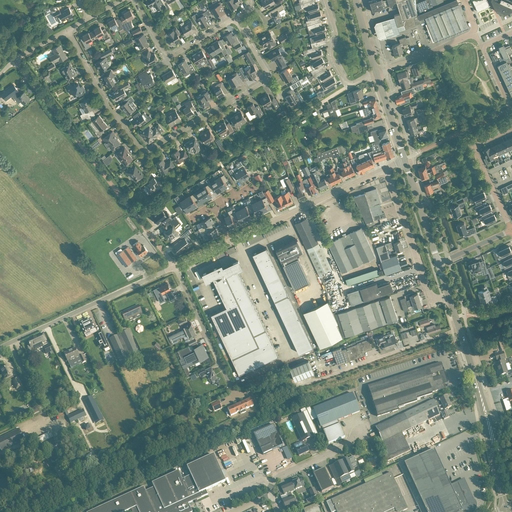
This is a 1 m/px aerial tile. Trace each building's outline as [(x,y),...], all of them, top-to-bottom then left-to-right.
[(153,12),(157,10),(164,6),(159,0),(146,0),(150,7),(153,12)] [(161,0),(168,11),(172,9),(168,3),(173,0),(161,0)] [(225,0),(226,1),(231,10),(238,5),(237,3),(238,2),(239,3),(242,1),(241,0),(225,0)] [(313,0),(312,0),(300,4),(301,8),(302,9),(307,7),(309,12),(319,9),(317,3),(315,4),(313,0)] [(419,19),(418,16),(412,0),(370,0),(368,1),(372,11),(385,7),(384,7),(389,6),(391,7),(394,2),(396,1),(400,13),(394,15),(398,26),(404,24),(405,28),(421,22),(419,19)] [(420,12),(430,8),(426,0),(423,0),(416,3),(420,12)] [(457,0),(452,0),(418,14),(418,16),(419,19),(421,22),(426,20),(435,41),(468,27),(458,3),(457,0)] [(486,0),(472,0),(478,11),(489,6),(486,0)] [(511,3),(505,0),(490,0),(496,11),(497,12),(500,14),(500,13),(503,14),(511,10),(511,3)] [(226,12),(220,2),(214,5),(215,7),(210,10),(212,13),(213,12),(216,17),(220,14),(222,15),(226,12)] [(282,17),(280,14),(285,11),(282,4),(268,12),(270,15),(272,15),(275,21),(282,17)] [(56,18),(56,17),(60,15),(63,21),(63,20),(66,18),(66,19),(73,15),(69,7),(60,12),(57,6),(50,7),(44,9),(47,14),(52,11),(56,18)] [(121,18),(119,19),(126,31),(131,28),(129,24),(131,23),(130,19),(134,17),(130,9),(124,13),(125,15),(121,17),(121,18)] [(307,26),(321,21),(319,17),(321,16),(320,14),(321,14),(320,11),(309,14),(311,19),(308,20),(306,21),(306,22),(304,23),(304,24),(303,24),(304,26),(307,25),(307,26)] [(208,24),(206,21),(208,19),(207,17),(204,12),(201,14),(198,16),(196,13),(192,16),(197,25),(199,24),(201,27),(208,24)] [(394,15),(375,20),(373,24),(376,35),(380,37),(398,32),(394,15)] [(125,31),(123,28),(119,20),(116,21),(114,18),(108,21),(112,29),(116,26),(120,33),(125,31)] [(196,28),(191,20),(188,22),(188,23),(181,28),(186,35),(194,31),(193,30),(196,28)] [(321,21),(307,26),(309,30),(314,28),(316,34),(326,30),(325,27),(324,25),(322,25),(321,21)] [(92,32),(96,39),(99,37),(98,36),(102,34),(104,39),(109,36),(105,28),(102,30),(100,26),(94,29),(94,30),(92,32)] [(140,27),(132,32),(134,35),(142,31),(140,27)] [(169,41),(171,45),(177,41),(178,42),(181,40),(178,35),(180,34),(176,27),(173,29),(175,33),(174,34),(173,31),(168,33),(169,36),(165,38),(167,42),(169,41)] [(92,40),(96,39),(92,32),(89,33),(88,32),(83,35),(85,39),(82,41),(86,49),(91,46),(88,41),(92,39),(92,40)] [(267,33),(265,34),(265,35),(259,39),(264,47),(267,45),(269,48),(276,44),(274,41),(274,40),(270,32),(268,33),(267,33)] [(236,50),(242,47),(235,36),(233,37),(230,33),(223,37),(228,44),(232,42),(236,50)] [(325,33),(310,38),(312,43),(311,43),(312,48),(317,46),(326,43),(324,39),(326,38),(326,36),(325,33)] [(134,39),(140,49),(149,45),(146,39),(147,39),(144,34),(134,39)] [(283,37),(280,39),(282,42),(288,38),(286,34),(282,36),(283,37)] [(133,41),(131,37),(123,42),(125,45),(133,41)] [(401,46),(408,44),(411,43),(411,42),(411,43),(410,41),(410,39),(409,37),(407,38),(407,37),(407,38),(406,38),(405,37),(400,39),(401,42),(392,45),(395,54),(403,51),(401,46)] [(211,45),(208,47),(212,55),(221,50),(226,58),(230,56),(223,44),(220,40),(218,41),(217,40),(214,42),(214,43),(211,45)] [(504,47),(503,44),(498,46),(501,52),(498,53),(500,57),(499,58),(501,63),(498,65),(501,63),(506,61),(510,59),(508,54),(511,52),(511,50),(509,45),(504,47)] [(60,45),(53,49),(55,53),(50,56),(53,63),(59,60),(60,61),(67,57),(66,57),(62,51),(63,50),(60,45)] [(319,50),(317,46),(312,48),(303,51),(304,55),(311,53),(312,58),(323,55),(321,52),(320,50),(319,50)] [(104,52),(106,56),(113,52),(115,50),(114,47),(111,48),(104,52)] [(278,48),(268,54),(272,60),(275,59),(279,64),(281,69),(287,66),(284,61),(280,55),(282,55),(278,48)] [(145,58),(144,59),(146,62),(148,61),(150,64),(158,60),(154,53),(151,55),(148,50),(148,49),(142,53),(145,58)] [(207,59),(201,50),(202,51),(197,54),(197,53),(193,55),(193,57),(193,58),(197,64),(207,59)] [(248,51),(244,53),(251,64),(255,62),(248,51)] [(102,59),(96,62),(98,65),(97,65),(100,71),(109,65),(110,65),(111,63),(110,62),(109,61),(107,62),(108,61),(106,57),(102,59)] [(313,75),(325,68),(323,64),(325,63),(322,58),(312,63),(315,68),(310,71),(313,75)] [(185,76),(195,70),(191,63),(188,65),(185,60),(179,64),(182,69),(181,69),(185,76)] [(508,64),(506,61),(501,63),(498,65),(499,67),(498,67),(500,71),(510,66),(509,64),(508,64)] [(65,65),(65,66),(61,69),(68,82),(74,78),(72,75),(75,73),(73,69),(73,70),(71,67),(72,67),(70,62),(65,65)] [(416,72),(411,74),(412,76),(416,74),(420,73),(417,63),(413,64),(416,72)] [(256,76),(254,73),(257,71),(253,66),(251,67),(250,67),(244,71),(242,72),(244,76),(246,74),(250,79),(254,77),(256,76)] [(503,77),(511,72),(511,69),(510,70),(509,67),(511,66),(510,66),(500,71),(502,73),(501,73),(503,77)] [(287,68),(280,73),(285,82),(290,80),(292,83),(299,79),(297,76),(293,78),(287,68)] [(332,75),(329,70),(327,71),(325,68),(313,75),(314,77),(315,79),(317,78),(320,82),(323,80),(323,81),(332,75)] [(114,76),(111,70),(105,73),(107,76),(104,77),(107,82),(106,83),(108,86),(115,83),(112,77),(114,76)] [(172,82),(170,79),(176,76),(172,70),(162,76),(166,82),(167,81),(169,84),(172,82)] [(42,75),(39,76),(41,79),(43,77),(44,79),(51,75),(49,71),(48,71),(42,75)] [(148,88),(156,83),(152,78),(153,77),(151,73),(146,76),(144,73),(147,71),(146,71),(138,76),(140,79),(139,80),(141,84),(145,82),(148,88)] [(399,80),(400,80),(407,78),(410,77),(408,71),(406,72),(405,71),(397,73),(399,80)] [(239,85),(243,83),(236,72),(225,79),(228,84),(230,83),(232,87),(236,85),(239,85)] [(506,83),(511,79),(511,73),(511,72),(503,77),(504,79),(505,83),(506,83)] [(306,76),(296,82),(298,85),(300,84),(301,84),(303,87),(304,87),(309,83),(310,83),(306,76)] [(319,98),(337,87),(334,83),(336,82),(335,80),(333,77),(324,83),(327,87),(320,91),(320,90),(316,93),(319,98)] [(407,78),(400,80),(402,88),(410,85),(409,84),(411,84),(413,83),(413,82),(411,77),(410,77),(407,78)] [(124,91),(125,88),(130,85),(127,80),(119,85),(121,88),(112,93),(116,101),(116,100),(117,101),(121,99),(120,98),(127,95),(124,91)] [(221,82),(212,87),(218,97),(224,94),(225,94),(228,92),(221,82)] [(86,92),(82,85),(80,87),(78,84),(75,85),(74,83),(67,87),(71,94),(72,93),(73,95),(76,96),(78,95),(79,96),(86,92)] [(14,84),(1,94),(6,100),(12,95),(15,100),(15,101),(16,100),(18,103),(21,101),(23,103),(29,99),(24,92),(21,94),(18,91),(14,84)] [(395,98),(397,104),(400,102),(401,104),(409,101),(408,97),(412,95),(412,96),(411,93),(415,92),(413,87),(405,90),(406,93),(398,96),(398,97),(395,98)] [(285,96),(287,99),(288,101),(291,105),(294,103),(295,106),(296,107),(300,104),(299,103),(300,102),(292,89),(288,91),(287,92),(288,95),(285,96)] [(353,91),(347,93),(350,103),(355,102),(357,101),(356,98),(363,96),(362,95),(361,92),(362,92),(361,89),(360,89),(353,91)] [(209,101),(211,100),(210,98),(211,98),(212,97),(207,91),(206,91),(205,90),(204,90),(202,91),(202,92),(202,94),(203,96),(198,99),(197,100),(201,106),(202,105),(203,107),(210,103),(209,102),(209,101)] [(260,99),(265,107),(270,103),(274,109),(279,105),(274,98),(271,100),(268,94),(260,99)] [(123,104),(120,106),(122,109),(123,109),(124,110),(128,114),(132,111),(134,109),(130,103),(132,101),(134,100),(130,96),(127,98),(126,98),(122,101),(124,103),(123,104)] [(410,108),(417,106),(417,105),(418,106),(423,105),(421,97),(416,100),(416,102),(409,104),(409,106),(405,107),(406,108),(402,109),(404,116),(412,113),(410,108)] [(80,102),(80,103),(79,103),(81,107),(82,107),(85,112),(82,114),(80,115),(84,122),(91,117),(88,111),(94,108),(89,98),(80,102)] [(375,98),(363,102),(365,108),(370,106),(377,104),(377,103),(377,102),(377,101),(376,101),(375,98)] [(190,100),(182,105),(188,116),(194,113),(191,108),(194,107),(190,100)] [(248,111),(246,112),(250,120),(257,115),(258,117),(263,114),(258,105),(255,107),(253,103),(247,107),(249,110),(248,111)] [(372,112),(379,110),(378,107),(379,106),(378,105),(377,105),(377,104),(370,106),(362,109),(364,115),(372,112)] [(335,110),(334,110),(333,107),(328,109),(332,118),(338,116),(335,110)] [(322,111),(324,118),(330,116),(327,109),(322,111)] [(181,119),(175,110),(165,116),(171,126),(175,124),(174,123),(176,122),(181,119)] [(379,110),(372,112),(373,116),(370,117),(370,118),(363,120),(363,121),(364,123),(361,124),(362,126),(367,124),(374,122),(373,119),(381,116),(380,113),(381,112),(380,111),(379,111),(379,110)] [(237,114),(230,118),(235,126),(242,122),(242,123),(246,121),(240,111),(237,113),(237,114)] [(140,126),(147,121),(147,122),(152,118),(149,115),(147,116),(145,118),(141,114),(139,112),(133,116),(135,119),(132,121),(135,126),(138,123),(140,126)] [(408,128),(416,125),(416,123),(417,123),(416,121),(424,118),(423,115),(422,112),(417,113),(418,117),(406,121),(408,128)] [(102,130),(107,126),(99,115),(92,121),(98,129),(95,132),(98,137),(104,132),(102,130)] [(220,124),(219,123),(215,126),(216,128),(217,129),(221,135),(226,131),(228,134),(234,131),(229,122),(226,124),(224,122),(220,124)] [(318,127),(320,131),(329,125),(327,122),(318,127)] [(157,136),(156,136),(160,133),(161,134),(164,131),(158,124),(155,126),(156,128),(152,131),(149,127),(147,128),(145,126),(142,129),(144,131),(143,131),(143,132),(141,133),(142,133),(141,134),(144,138),(145,137),(149,143),(157,136)] [(359,132),(368,129),(368,128),(367,125),(367,124),(362,126),(357,127),(357,126),(351,127),(352,131),(354,130),(358,129),(359,132)] [(408,128),(411,134),(424,130),(423,127),(418,128),(416,125),(408,128)] [(374,141),(388,136),(386,128),(378,130),(377,129),(370,131),(372,135),(373,135),(374,141)] [(215,139),(209,130),(200,135),(205,142),(206,144),(207,145),(209,143),(209,142),(210,142),(212,140),(215,139)] [(111,149),(120,142),(115,135),(113,131),(103,138),(106,142),(107,141),(112,148),(111,149),(111,148),(111,149)] [(195,138),(185,144),(187,146),(186,148),(188,149),(189,151),(190,150),(194,151),(195,153),(201,149),(195,138)] [(90,144),(93,148),(101,143),(98,139),(90,144)] [(376,149),(372,150),(373,153),(384,150),(388,149),(387,148),(392,146),(390,141),(382,144),(380,140),(377,141),(378,144),(375,145),(376,149)] [(510,150),(505,141),(500,143),(504,153),(510,150)] [(504,153),(500,143),(494,146),(499,155),(504,153)] [(375,161),(375,162),(386,158),(394,156),(393,155),(394,155),(394,154),(392,146),(387,148),(388,149),(384,150),(373,153),(375,161)] [(499,155),(494,146),(489,148),(489,147),(494,159),(492,155),(498,153),(499,155)] [(129,154),(130,153),(125,147),(121,150),(116,154),(122,162),(123,161),(126,164),(127,165),(130,163),(129,161),(132,159),(129,154)] [(337,147),(329,149),(332,155),(334,155),(339,153),(337,147)] [(486,164),(490,163),(489,161),(494,159),(489,147),(483,150),(486,157),(484,158),(486,164)] [(180,154),(178,150),(171,154),(177,163),(183,159),(188,156),(185,151),(180,154)] [(208,162),(211,160),(209,157),(205,150),(200,152),(204,157),(202,158),(206,163),(208,162)] [(269,150),(264,153),(269,164),(274,162),(269,150)] [(370,157),(366,160),(370,168),(375,165),(373,162),(375,161),(373,153),(372,150),(368,152),(370,157)] [(322,159),(325,157),(323,152),(316,155),(318,157),(319,161),(322,160),(322,159)] [(355,173),(351,166),(350,163),(348,164),(345,157),(342,159),(343,162),(349,175),(355,173)] [(238,167),(245,179),(250,175),(249,174),(251,172),(244,158),(241,160),(240,161),(242,164),(238,167)] [(353,158),(350,159),(356,172),(359,171),(360,173),(365,171),(361,162),(356,164),(353,158)] [(163,159),(156,163),(162,174),(169,170),(169,169),(174,166),(170,160),(166,162),(165,163),(163,159)] [(366,160),(361,162),(365,171),(365,170),(370,168),(366,160)] [(344,178),(349,175),(343,162),(341,163),(343,167),(340,168),(341,171),(344,178)] [(440,167),(439,166),(438,164),(426,168),(425,166),(418,168),(420,174),(440,168),(440,167)] [(138,169),(135,165),(125,172),(131,178),(133,177),(136,181),(144,175),(139,168),(138,169)] [(232,168),(228,170),(236,182),(239,180),(240,182),(245,179),(238,167),(237,166),(232,169),(232,168)] [(307,166),(302,168),(306,176),(311,173),(307,166)] [(337,169),(334,171),(332,167),(330,168),(336,181),(338,181),(339,181),(341,180),(341,179),(342,179),(338,172),(337,169)] [(432,174),(438,172),(440,172),(443,171),(443,169),(442,167),(441,167),(440,167),(440,168),(420,174),(422,180),(429,177),(428,175),(430,175),(432,175),(432,174)] [(335,182),(336,181),(330,168),(328,169),(329,173),(327,174),(328,177),(331,184),(332,183),(332,184),(333,184),(334,183),(335,182)] [(311,173),(311,174),(313,178),(315,183),(317,183),(320,189),(328,185),(324,178),(320,180),(316,170),(311,173)] [(445,175),(443,172),(436,176),(438,180),(431,183),(423,185),(426,193),(433,191),(432,188),(437,186),(440,185),(439,185),(448,181),(448,179),(447,179),(446,177),(447,177),(446,176),(445,176),(445,175)] [(298,185),(297,186),(298,188),(300,192),(297,193),(299,199),(300,199),(303,198),(303,197),(306,196),(304,191),(307,190),(302,180),(299,173),(296,175),(300,184),(298,185)] [(222,189),(227,185),(223,180),(226,178),(224,174),(216,179),(222,189)] [(288,178),(286,179),(285,177),(282,179),(283,181),(284,180),(287,186),(289,191),(294,189),(288,178)] [(309,194),(309,193),(310,194),(312,193),(312,192),(315,191),(313,187),(315,186),(310,177),(307,178),(307,179),(304,180),(304,179),(302,180),(307,190),(309,194)] [(164,185),(159,179),(157,181),(154,178),(149,181),(150,183),(145,186),(150,193),(156,188),(158,190),(164,185)] [(211,188),(213,186),(217,192),(222,189),(216,179),(208,184),(211,188)] [(206,198),(211,195),(208,190),(211,188),(208,184),(201,189),(206,198)] [(501,188),(503,194),(509,191),(508,189),(506,186),(501,188)] [(365,193),(354,196),(355,199),(366,223),(367,227),(375,224),(373,220),(383,217),(385,216),(384,212),(382,212),(379,203),(381,203),(376,188),(364,192),(365,193)] [(201,189),(193,194),(195,197),(198,196),(201,201),(206,198),(201,189)] [(268,189),(264,191),(269,202),(274,200),(268,189)] [(290,204),(293,202),(288,191),(281,194),(283,199),(287,205),(288,206),(289,205),(290,204)] [(486,197),(483,191),(481,192),(480,191),(475,193),(476,194),(472,196),(476,205),(482,202),(480,200),(486,197)] [(193,194),(185,198),(191,208),(196,205),(194,201),(193,199),(195,197),(193,194)] [(276,202),(275,203),(277,207),(278,206),(279,208),(282,207),(283,208),(285,207),(285,206),(287,205),(283,199),(281,194),(276,197),(277,198),(275,199),(276,202)] [(180,200),(177,202),(180,207),(183,205),(184,208),(186,211),(188,210),(188,211),(192,209),(191,208),(185,198),(185,197),(180,200)] [(257,200),(256,200),(262,211),(267,209),(264,203),(268,201),(266,197),(257,201),(257,200)] [(249,204),(248,204),(252,212),(255,210),(257,214),(262,211),(256,200),(252,203),(251,203),(252,204),(249,205),(249,204)] [(245,206),(240,208),(246,219),(246,220),(250,218),(249,217),(251,217),(249,213),(252,212),(248,204),(247,201),(244,203),(245,206)] [(451,210),(452,213),(453,216),(461,213),(458,204),(450,206),(451,210)] [(492,209),(489,204),(483,207),(481,204),(475,207),(476,210),(477,209),(480,215),(492,209)] [(236,212),(233,213),(236,220),(236,219),(235,217),(238,216),(239,218),(240,222),(246,219),(240,208),(241,209),(236,212)] [(152,216),(157,224),(158,223),(162,220),(163,219),(166,222),(164,223),(165,223),(171,218),(172,217),(167,211),(166,211),(167,211),(165,213),(162,209),(152,216)] [(230,215),(225,217),(226,221),(225,221),(227,224),(228,224),(229,227),(235,224),(233,221),(236,220),(233,213),(231,210),(228,211),(230,215)] [(496,219),(494,213),(488,216),(487,213),(481,216),(485,224),(489,223),(489,224),(494,221),(494,220),(496,219)] [(166,229),(164,230),(167,234),(166,234),(168,237),(169,236),(171,240),(179,234),(175,228),(173,225),(176,223),(179,221),(176,216),(171,219),(168,221),(171,226),(166,229)] [(212,226),(211,223),(213,222),(210,217),(200,222),(203,227),(198,229),(199,230),(200,232),(212,226)] [(332,269),(330,266),(321,246),(320,247),(306,218),(295,223),(308,252),(318,272),(320,277),(323,276),(321,274),(331,269),(331,270),(331,269),(332,269)] [(466,229),(464,222),(456,224),(459,234),(464,232),(465,236),(471,234),(469,228),(466,229)] [(212,226),(200,232),(201,234),(202,235),(205,234),(207,239),(209,238),(209,239),(213,237),(212,236),(218,233),(215,228),(214,229),(212,226)] [(328,243),(341,273),(375,257),(361,227),(328,243)] [(177,242),(174,245),(179,251),(184,248),(185,249),(190,245),(189,244),(185,238),(188,236),(191,233),(189,230),(180,236),(182,239),(180,241),(179,241),(177,242)] [(303,251),(298,239),(290,242),(290,243),(287,244),(286,243),(286,245),(276,249),(281,261),(283,264),(283,265),(295,289),(310,282),(298,258),(298,257),(298,258),(296,254),(297,254),(303,251)] [(141,255),(148,250),(144,245),(142,246),(138,241),(133,244),(141,255)] [(403,245),(401,246),(400,241),(394,243),(393,243),(392,241),(385,244),(387,249),(394,246),(396,251),(403,249),(402,249),(404,248),(403,245)] [(390,257),(387,249),(385,244),(376,247),(385,274),(401,269),(396,255),(390,257)] [(137,258),(128,246),(117,254),(125,266),(137,258)] [(501,249),(496,252),(501,260),(506,258),(505,255),(511,252),(509,246),(506,247),(506,246),(501,248),(501,249)] [(267,247),(253,254),(299,353),(313,347),(267,247)] [(511,256),(501,261),(505,270),(511,267),(510,264),(511,263),(511,256)] [(227,307),(214,313),(211,314),(239,374),(278,355),(238,269),(241,268),(238,261),(222,268),(221,265),(203,274),(207,281),(213,278),(227,307)] [(479,261),(469,264),(470,268),(469,268),(470,271),(471,271),(472,272),(476,270),(477,271),(478,271),(478,270),(481,269),(482,273),(487,271),(487,273),(488,272),(487,268),(486,265),(481,267),(479,261)] [(361,274),(345,279),(347,285),(363,280),(361,274)] [(360,289),(347,293),(351,305),(393,291),(393,290),(392,291),(390,283),(378,287),(376,282),(360,288),(360,289)] [(159,287),(154,289),(155,291),(154,291),(159,299),(159,300),(164,298),(163,297),(162,294),(163,294),(170,290),(171,290),(167,283),(159,287),(160,287),(159,288),(159,287)] [(490,297),(487,289),(478,292),(479,293),(481,300),(488,298),(490,304),(497,301),(495,295),(490,297)] [(402,305),(419,299),(417,293),(410,296),(411,299),(406,300),(405,298),(400,299),(402,305)] [(346,336),(398,319),(390,296),(338,313),(346,336)] [(408,307),(413,305),(414,308),(421,306),(419,299),(402,305),(404,311),(409,310),(408,307)] [(336,323),(337,323),(327,301),(303,312),(320,347),(342,337),(336,323)] [(138,306),(121,313),(125,321),(126,324),(133,321),(132,317),(136,316),(142,313),(138,306)] [(79,324),(80,325),(84,334),(85,334),(87,333),(88,332),(90,331),(91,333),(96,331),(95,329),(95,328),(93,324),(93,323),(92,322),(92,323),(91,320),(90,319),(86,321),(84,322),(80,324),(79,324)] [(170,339),(193,328),(190,322),(183,325),(185,329),(168,336),(170,339)] [(434,324),(426,327),(429,333),(441,329),(439,325),(435,326),(434,324)] [(187,334),(189,338),(194,335),(194,336),(194,335),(196,334),(193,328),(170,339),(172,344),(178,341),(177,339),(187,334)] [(140,358),(138,353),(128,331),(110,339),(120,361),(122,366),(123,366),(122,365),(140,358)] [(96,335),(99,341),(101,340),(103,345),(102,346),(104,350),(109,348),(109,347),(102,332),(101,332),(97,334),(96,335)] [(383,335),(376,338),(378,345),(382,343),(384,342),(386,349),(398,345),(394,335),(393,332),(383,335)] [(33,339),(28,341),(30,345),(29,345),(30,346),(30,345),(31,347),(33,346),(35,351),(42,348),(41,346),(43,345),(42,342),(46,340),(43,334),(34,338),(33,339)] [(368,337),(332,350),(338,365),(365,355),(364,351),(369,349),(372,349),(368,337)] [(188,346),(178,351),(181,358),(179,359),(183,368),(190,365),(193,364),(199,361),(199,360),(207,357),(204,352),(205,352),(203,347),(202,348),(201,344),(190,349),(188,346)] [(51,345),(44,348),(46,354),(54,351),(51,345)] [(71,351),(64,355),(68,361),(68,362),(71,369),(71,368),(71,367),(74,365),(74,363),(81,360),(79,357),(79,356),(75,348),(71,350),(71,351)] [(506,365),(504,359),(505,358),(503,352),(499,354),(495,355),(497,361),(498,361),(499,363),(495,364),(498,373),(499,372),(500,376),(499,376),(505,374),(507,379),(511,376),(511,368),(511,369),(511,370),(507,372),(505,365),(506,365)] [(295,381),(314,373),(308,360),(290,368),(295,381)] [(397,408),(417,401),(416,399),(432,394),(432,393),(444,389),(440,377),(439,377),(438,373),(443,372),(440,363),(368,387),(377,417),(398,410),(397,408)] [(6,367),(5,367),(2,368),(2,369),(0,370),(2,374),(4,380),(8,379),(9,381),(12,380),(17,389),(22,386),(18,377),(14,379),(12,376),(13,376),(8,366),(6,367)] [(219,378),(219,379),(217,378),(216,376),(215,377),(214,373),(215,373),(213,370),(214,369),(213,369),(207,372),(205,369),(199,372),(201,377),(203,376),(206,374),(207,376),(209,379),(211,383),(212,383),(213,382),(216,383),(215,384),(217,385),(220,378),(219,378)] [(338,421),(360,412),(352,393),(331,402),(338,421)] [(85,400),(84,401),(93,418),(96,424),(103,420),(100,415),(93,401),(94,400),(92,396),(92,397),(85,400)] [(387,462),(406,453),(411,451),(410,451),(404,454),(395,436),(440,415),(435,404),(436,403),(441,412),(440,412),(444,420),(449,417),(448,414),(447,415),(445,410),(451,407),(447,398),(441,400),(440,397),(375,428),(380,437),(378,438),(380,442),(387,462)] [(239,404),(243,413),(246,412),(245,410),(251,407),(254,406),(250,399),(245,401),(246,401),(239,404)] [(219,402),(211,405),(214,412),(222,408),(219,402)] [(340,425),(338,421),(331,402),(322,405),(337,441),(345,438),(340,425)] [(241,414),(243,413),(239,404),(233,407),(228,409),(231,416),(233,415),(240,412),(241,414)] [(328,444),(337,441),(322,405),(313,409),(318,422),(317,422),(319,429),(322,428),(323,431),(328,444)] [(83,410),(67,417),(70,424),(86,416),(83,410)] [(304,446),(296,449),(299,456),(309,452),(306,446),(308,445),(305,441),(314,437),(314,436),(314,435),(313,435),(303,413),(291,419),(304,446)] [(263,455),(283,446),(273,425),(253,434),(263,455)] [(0,448),(1,451),(25,440),(19,429),(0,438),(0,448)] [(41,454),(57,446),(50,432),(37,439),(39,444),(37,446),(41,454)] [(469,498),(467,499),(465,499),(458,483),(451,486),(434,450),(404,464),(426,511),(464,511),(465,511),(466,511),(467,511),(472,511),(474,511),(475,509),(476,507),(477,505),(476,503),(475,501),(473,499),(471,498),(469,498)] [(192,511),(188,504),(208,495),(206,491),(226,482),(213,455),(187,467),(191,476),(182,480),(178,471),(152,483),(154,488),(146,491),(144,487),(88,511),(124,511),(131,509),(132,511),(192,511)] [(347,458),(329,467),(338,486),(340,485),(340,484),(345,482),(356,477),(354,473),(350,475),(349,474),(354,472),(352,469),(357,466),(355,461),(356,460),(355,458),(354,458),(353,457),(348,459),(347,458)] [(324,469),(313,474),(322,493),(333,488),(324,469)] [(394,480),(391,473),(327,502),(331,511),(334,511),(336,511),(387,511),(398,507),(401,510),(402,511),(408,509),(394,480)] [(301,479),(292,483),(296,491),(297,494),(305,491),(304,487),(305,487),(301,479)] [(292,497),(290,493),(296,491),(292,483),(281,488),(278,490),(280,497),(281,497),(282,501),(285,509),(297,504),(293,496),(292,497)]
